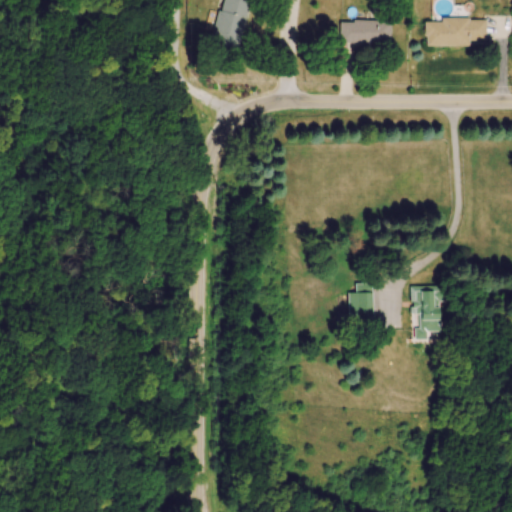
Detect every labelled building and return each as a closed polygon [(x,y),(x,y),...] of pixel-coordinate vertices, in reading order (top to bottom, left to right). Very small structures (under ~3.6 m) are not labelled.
[(249,2),(240,0),(221,0),(211,48),(238,53),(249,2)] [(487,20),(425,20),(425,47),(487,47),(487,20)] [(391,44),(391,22),(341,22),(341,44),(391,44)] [(356,295),(349,295),(349,331),(373,331),(373,285),(356,285),(356,295)] [(417,342),(427,341),(427,334),(442,333),(441,302),(445,302),(445,292),(416,293),(417,342)]
